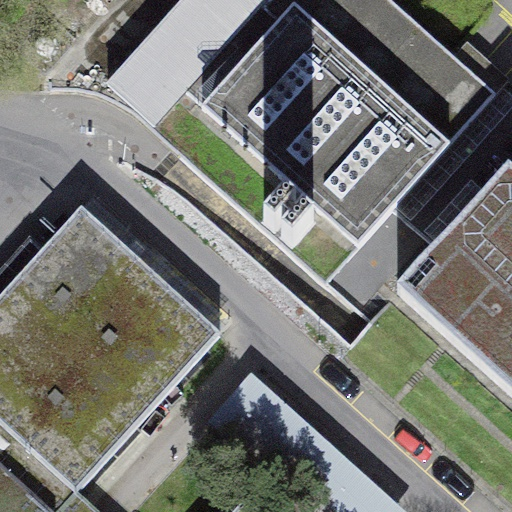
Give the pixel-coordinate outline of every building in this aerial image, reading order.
[(177,0),(103,82),(154,128),(185,94),(358,250),(507,83),(465,45),(453,58),(389,0),(177,0)] [(511,173),(508,170),(397,294),(511,397),(511,173)] [(0,511),(59,511),(76,494),(220,335),(81,209),(0,298),(0,511)] [(381,511),(351,484),(354,480),(293,426),(290,430),(245,391),(223,416),(330,511),(381,511)] [(96,511),(76,494),(59,511),(96,511)] [(257,511),(245,501),(235,511),(257,511)]
